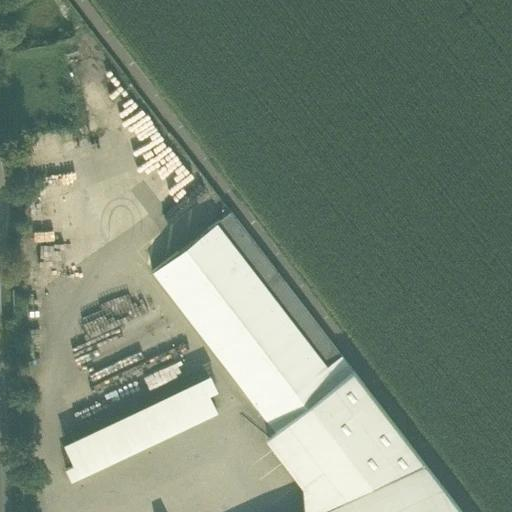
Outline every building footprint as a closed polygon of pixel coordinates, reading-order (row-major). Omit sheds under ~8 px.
[(250,413),(267,435),(339,380),(327,364),(341,354),(230,210),(152,270),(258,407),(250,413)] [(160,375),(190,362),(184,348),(154,362),(160,375)] [(304,511),(401,511),(446,491),(341,354),(327,364),(339,380),(267,435),(303,483),(304,511)] [(161,377),(167,388),(195,373),(189,363),(161,377)] [(216,388),(208,372),(62,441),(72,462),(64,466),(70,477),(216,408),(208,392),(216,388)] [(462,511),(446,491),(401,511),(462,511)]
